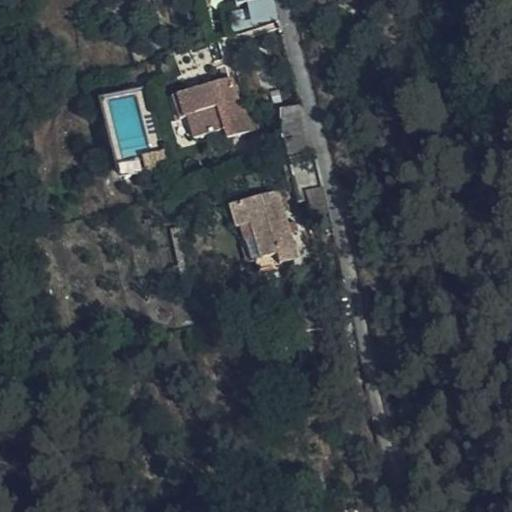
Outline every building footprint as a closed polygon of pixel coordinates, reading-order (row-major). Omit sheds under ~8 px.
[(223,10),(224,5),(223,0),(222,0),(211,0),(209,3),(209,8),(213,13),(219,13),(223,10)] [(253,132),(238,80),(168,99),(174,119),(165,122),(170,141),(187,136),(189,143),(219,135),(221,142),(253,132)] [(280,161),(309,152),(293,98),(274,104),(272,134),(280,161)] [(136,173),(160,167),(155,149),(141,152),(131,154),(136,173)] [(293,263),(273,194),(223,209),(231,233),(235,232),(246,269),(253,266),(256,275),(293,263)] [(289,329),(325,324),(324,311),(286,317),(289,329)] [(331,364),(325,324),(289,329),(294,370),(331,364)] [(271,380),(284,377),(281,356),(268,357),(271,380)]
